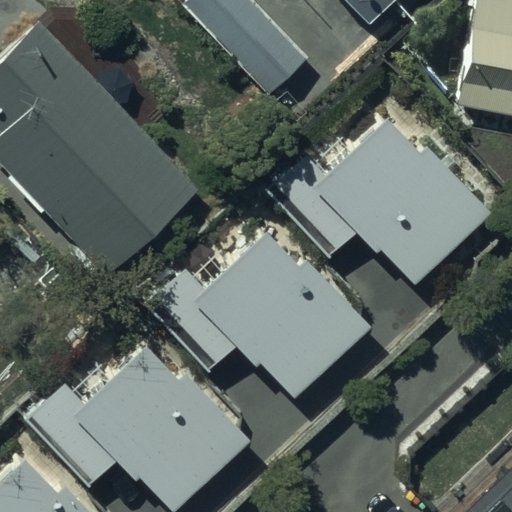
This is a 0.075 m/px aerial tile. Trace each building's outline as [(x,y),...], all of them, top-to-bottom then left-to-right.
[(301,49),(255,0),(180,0),(261,86),(301,49)] [(377,0),(354,0),(365,12),(377,0)] [(511,0),(469,0),(453,94),(511,104),(511,0)] [(193,176),(30,9),(0,38),(0,159),(102,264),(193,176)] [(300,141),(260,179),(323,247),(353,220),(369,239),(374,235),(409,273),(487,199),(422,131),(413,139),(379,103),(318,160),(300,141)] [(180,252),(137,292),(202,361),(231,333),(249,352),(254,348),(288,385),(365,312),(298,241),(290,248),(259,214),(198,271),(180,252)] [(60,369),(19,406),(83,476),(112,449),(127,466),(132,461),(167,498),(244,427),(178,355),(171,362),(138,327),(75,385),(60,369)] [(0,398),(4,403),(45,366),(10,329),(0,338),(0,398)] [(0,511),(100,511),(59,468),(52,475),(19,440),(0,458),(0,511)] [(511,511),(511,452),(449,511),(511,511)]
